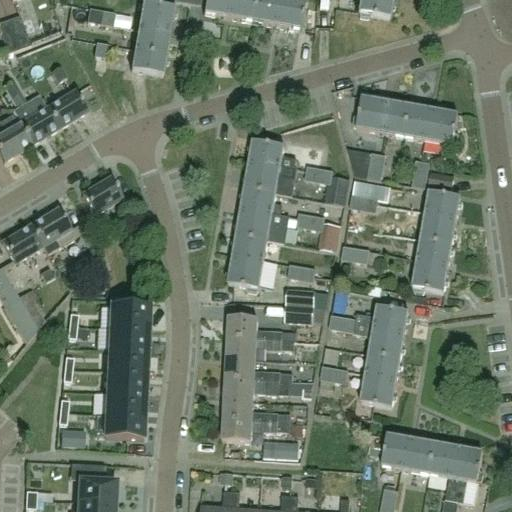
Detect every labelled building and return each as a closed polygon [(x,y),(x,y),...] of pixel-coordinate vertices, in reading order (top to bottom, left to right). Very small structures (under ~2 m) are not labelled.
[(180,0),(180,5),(205,10),(206,0),(180,0)] [(207,0),(204,17),(228,21),(229,17),(231,6),(226,6),(227,0),(207,0)] [(227,0),(226,6),(231,6),(229,17),(228,21),(252,25),(256,0),(227,0)] [(256,0),(252,25),(275,29),(280,0),(256,0)] [(291,0),(280,0),(275,29),(299,33),(305,2),(291,0)] [(369,23),(370,19),(389,22),(393,0),(361,0),(358,17),(360,17),(360,21),(369,23)] [(155,33),(170,36),(174,12),(143,7),(139,34),(139,35),(154,38),(155,33)] [(87,27),(100,29),(102,15),(89,13),(87,27)] [(102,15),(100,29),(113,31),(115,17),(102,15)] [(21,20),(9,24),(20,54),(31,50),(21,20)] [(0,36),(8,58),(20,54),(9,24),(0,27),(0,36)] [(139,35),(136,53),(166,58),(170,36),(155,33),(154,38),(139,35)] [(108,63),(110,50),(97,48),(95,61),(108,63)] [(162,79),(166,58),(136,53),(132,74),(162,79)] [(67,82),(60,70),(50,75),(57,87),(67,82)] [(5,90),(12,102),(16,99),(14,96),(19,93),(14,84),(5,90)] [(16,99),(12,102),(17,111),(26,105),(19,93),(14,96),(16,99)] [(74,95),(47,111),(59,132),(87,115),(75,95),(75,94),(74,95)] [(361,104),(358,123),(354,124),(353,132),(357,134),(356,135),(385,140),(388,123),(383,123),(386,108),(361,104)] [(385,140),(405,143),(409,111),(386,108),(383,123),(388,123),(385,140)] [(59,132),(47,111),(20,127),(32,148),(59,132)] [(405,143),(424,146),(427,129),(431,130),(433,115),(409,111),(405,143)] [(424,146),(453,150),(453,148),(457,148),(458,140),(455,138),(458,119),(433,115),(431,130),(427,129),(424,146)] [(13,117),(0,125),(6,136),(0,139),(0,157),(4,165),(32,148),(20,127),(19,128),(13,117)] [(318,136),(337,133),(336,124),(317,127),(318,136)] [(249,171),(264,173),(265,169),(281,172),(295,174),(297,164),(283,162),(285,152),(299,154),(301,141),(279,138),(276,150),(254,147),(249,171)] [(370,171),(383,173),(385,161),(372,159),(370,168),(370,171)] [(368,181),(370,171),(370,168),(358,166),(356,179),(368,181)] [(416,166),(414,178),(428,180),(430,168),(416,166)] [(249,171),(245,194),(276,200),(291,202),(296,174),(295,174),(281,172),(265,169),(264,173),(249,171)] [(305,185),(318,187),(320,172),(308,170),(305,185)] [(370,171),(368,181),(368,185),(381,187),(383,173),(370,171)] [(320,172),(318,187),(331,189),(333,175),(320,172)] [(428,191),(451,195),(454,180),(430,176),(428,191)] [(414,178),(412,191),(426,193),(428,180),(414,178)] [(83,198),(95,219),(124,202),(111,181),(83,198)] [(241,218),(256,220),(257,216),(273,219),(280,220),(282,210),(275,209),(276,200),(245,194),(241,218)] [(442,219),(441,223),(456,226),(460,201),(429,196),(426,216),(442,219)] [(365,202),(358,201),(352,200),(350,214),(362,216),(365,202)] [(365,202),(362,216),(375,218),(378,204),(365,202)] [(31,229),(44,250),(48,258),(60,251),(56,243),(72,234),(59,212),(31,229)] [(256,220),(241,218),(237,241),(268,247),(285,250),(290,222),(280,220),(273,219),(257,216),(256,220)] [(426,216),(421,244),(452,249),(456,226),(441,223),(442,219),(426,216)] [(296,232),(308,234),(311,219),(298,217),(297,223),(296,232)] [(321,236),(323,222),(323,221),(311,219),(308,234),(321,236)] [(44,250),(31,229),(3,245),(16,267),(44,250)] [(264,266),(268,247),(237,241),(233,265),(248,268),(248,263),(264,266)] [(434,270),(449,273),(452,249),(421,244),(418,264),(434,266),(434,270)] [(356,254),(343,252),(341,266),(353,268),(356,254)] [(366,271),(367,267),(368,256),(356,254),(353,268),(366,271)] [(106,274),(103,261),(93,263),(96,276),(106,274)] [(248,268),(233,265),(229,289),(248,292),(248,295),(257,297),(258,293),(260,293),(264,266),(248,263),(248,268)] [(268,264),(262,287),(277,291),(283,268),(268,264)] [(449,273),(434,270),(434,266),(418,264),(413,292),(415,292),(415,296),(424,297),(425,294),(445,297),(449,273)] [(300,285),(302,271),(289,269),(287,283),(300,285)] [(0,305),(26,349),(39,334),(1,271),(0,271),(0,305)] [(302,271),(300,285),(312,287),(315,273),(302,271)] [(50,272),(41,277),(47,286),(55,280),(50,272)] [(287,293),(286,310),(314,312),(316,297),(316,296),(287,293)] [(313,329),(313,327),(314,312),(286,310),(284,327),(313,329)] [(110,333),(148,335),(150,312),(111,311),(110,333)] [(378,312),(376,321),(358,318),(356,325),(344,323),(341,337),(354,339),(356,329),(390,334),(389,339),(404,341),(408,317),(378,312)] [(266,334),(283,334),(283,318),(266,317),(266,334)] [(70,319),(69,331),(77,332),(78,320),(70,319)] [(329,335),(341,337),(344,323),(331,320),(329,335)] [(228,344),(296,347),(296,338),(258,336),(259,324),(229,322),(228,344)] [(370,360),(400,365),(404,341),(389,339),(390,334),(356,329),(354,339),(373,342),(370,360)] [(76,344),(77,332),(69,331),(68,343),(76,344)] [(109,355),(147,356),(148,335),(110,333),(109,355)] [(295,356),(296,347),(228,344),(227,364),(257,365),(257,354),(295,356)] [(109,355),(108,376),(146,378),(147,356),(109,355)] [(396,389),(400,365),(370,360),(366,379),(382,382),(381,386),(396,389)] [(66,362),(64,374),(73,375),(74,363),(66,362)] [(256,376),(257,365),(227,364),(226,384),(293,388),(294,379),(256,376)] [(321,386),(333,388),(335,373),(323,371),(320,385),(321,386)] [(348,375),(335,373),(333,388),(346,390),(348,375)] [(73,375),(64,374),(63,386),(71,387),(73,375)] [(145,400),(146,378),(108,376),(107,398),(145,400)] [(366,379),(366,383),(362,408),(392,413),(396,389),(381,386),(382,382),(366,379)] [(292,397),(293,388),(226,384),(225,404),(254,406),(255,394),(292,397)] [(332,395),(333,388),(321,386),(320,392),(332,395)] [(144,421),(145,400),(107,398),(106,419),(144,421)] [(253,417),(254,406),(225,404),(224,425),(291,429),(291,420),(253,417)] [(60,417),(68,418),(69,406),(61,405),(60,417)] [(60,417),(59,429),(67,430),(68,418),(60,417)] [(144,421),(106,419),(105,442),(143,444),(144,421)] [(290,438),(291,429),(224,425),(222,446),(251,448),(252,436),(290,438)] [(409,460),(412,445),(388,441),(383,472),(402,476),(405,459),(409,460)] [(436,449),(412,445),(409,460),(405,459),(402,476),(430,481),(436,449)] [(459,454),(436,449),(430,481),(450,484),(453,469),(457,469),(459,454)] [(444,511),(458,511),(459,509),(465,510),(469,487),(478,489),(484,458),(459,454),(457,469),(453,469),(450,484),(444,511)] [(81,485),(103,486),(104,470),(81,469),(81,485)] [(293,494),(294,483),(284,482),(283,494),(293,494)] [(79,485),(78,507),(115,509),(116,487),(79,485)] [(383,507),(397,510),(399,497),(385,495),(383,507)] [(26,505),(37,505),(37,497),(26,496),(26,505)] [(231,511),(233,497),(225,496),(224,511),(202,510),(201,511),(231,511)] [(239,511),(241,497),(233,497),(231,511),(239,511)] [(290,511),(291,501),(283,500),(282,511),(290,511)] [(298,511),(299,501),(291,501),(290,511),(298,511)]
